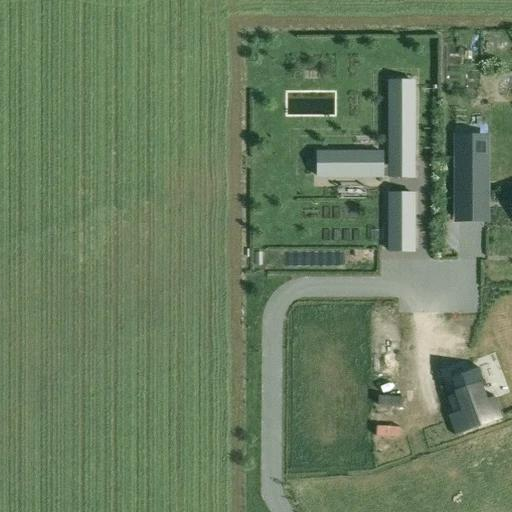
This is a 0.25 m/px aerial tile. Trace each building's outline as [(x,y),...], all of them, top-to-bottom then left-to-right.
[(340,176),(421,176),(421,88),(399,88),(399,166),(390,166),(390,154),(340,154),(340,176)] [(458,157),(458,198),(485,198),(485,157),(458,157)] [(511,157),(502,160),(506,173),(511,171),(511,157)] [(399,192),(399,226),(421,226),(421,192),(399,192)] [(355,339),(381,339),(382,272),(357,271),(355,339)] [(448,397),(447,397),(453,415),(451,416),(448,416),(455,434),(457,433),(457,432),(499,417),(500,418),(502,418),(495,397),(492,398),(492,399),(484,402),(479,388),(484,386),(484,387),(486,386),(479,368),(477,368),(478,370),(453,379),(458,394),(449,398),(448,397)]
